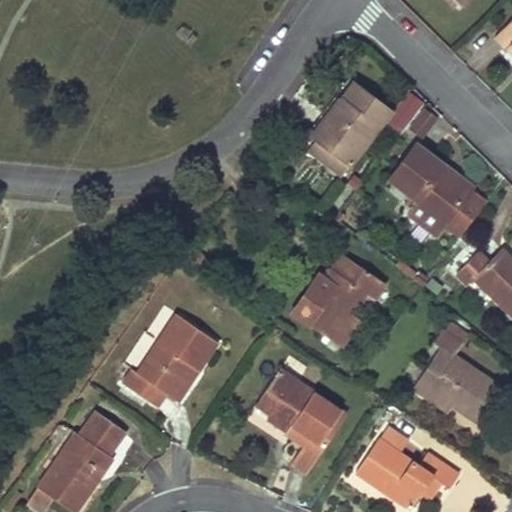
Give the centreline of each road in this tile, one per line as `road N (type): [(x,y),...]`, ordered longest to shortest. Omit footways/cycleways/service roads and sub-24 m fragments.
road 1 (residential): [(0,183),(131,185),(191,164),(257,108),(330,0)]
road 2 (residential): [(344,0),(511,157)]
